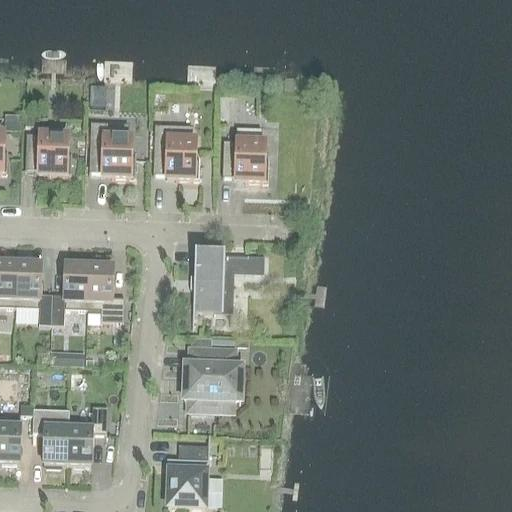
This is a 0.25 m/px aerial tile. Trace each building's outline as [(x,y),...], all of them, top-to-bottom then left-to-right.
[(90,90),(89,109),(104,110),(105,91),(90,90)] [(39,121),(25,121),(24,130),(39,131),(39,121)] [(88,178),(102,178),(102,182),(134,184),(135,162),(130,162),(131,143),(126,143),(126,131),(91,129),(91,127),(90,127),(88,178)] [(190,133),(155,131),(155,130),(154,130),(152,180),(166,180),(166,185),(198,186),(199,164),(194,164),(195,145),(190,145),(190,133)] [(235,132),(235,146),(223,146),(221,182),(235,183),(235,187),(267,188),(268,167),(263,167),(264,147),(261,147),(261,133),(235,132)] [(24,175),(38,176),(38,180),(70,181),(71,160),(66,160),(67,141),(26,139),(24,175)] [(263,262),(224,260),(194,259),(192,333),(193,333),(194,315),(230,317),(231,279),(263,280),(263,262)] [(0,312),(15,313),(16,268),(0,266),(0,312)] [(51,301),(50,331),(63,331),(64,314),(87,315),(88,270),(82,270),(82,267),(67,266),(67,269),(65,269),(64,301),(51,301)] [(16,268),(15,313),(38,313),(38,329),(38,330),(50,331),(51,301),(39,300),(40,268),(16,268)] [(88,270),(87,315),(100,316),(100,327),(123,327),(124,303),(111,303),(112,271),(88,270)] [(192,342),(191,350),(211,351),(211,348),(211,343),(192,342)] [(235,349),(235,352),(248,352),(249,344),(235,343),(235,349)] [(215,416),(215,406),(239,407),(241,373),(233,372),(234,356),(190,355),(189,371),(185,371),(183,405),(188,405),(188,415),(215,416)] [(84,361),(69,360),(69,356),(50,356),(50,370),(84,371),(84,361)] [(119,393),(120,377),(80,376),(79,392),(119,393)] [(20,420),(32,421),(33,410),(20,410),(20,420)] [(107,413),(92,412),(91,426),(68,425),(68,432),(66,470),(90,471),(91,439),(106,440),(107,413)] [(68,425),(68,415),(33,414),(32,437),(44,438),(43,470),(45,470),(45,473),(60,473),(60,470),(66,470),(68,432),(68,425)] [(0,422),(0,468),(18,469),(20,424),(0,422)] [(208,467),(209,441),(208,441),(207,451),(178,450),(178,465),(166,465),(166,466),(177,466),(177,475),(168,475),(166,511),(204,511),(206,467),(208,467)]
